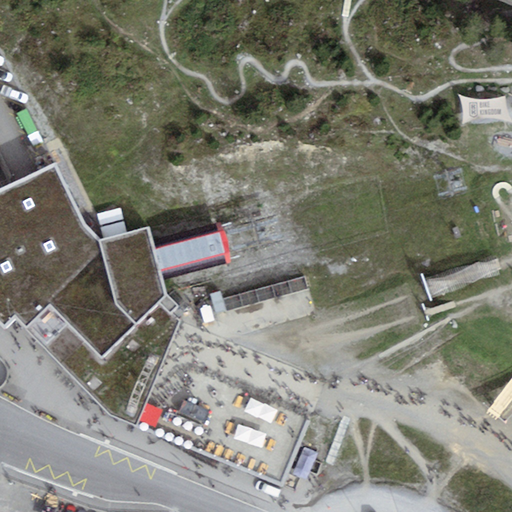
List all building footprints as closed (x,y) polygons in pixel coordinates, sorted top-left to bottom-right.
[(510,104),(464,105),(465,126),(510,126),(510,104)] [(56,163),(0,189),(0,323),(5,328),(17,317),(110,415),(137,426),(155,383),(167,353),(183,312),(166,290),(163,279),(153,240),(150,225),(101,238),(84,223),(56,163)] [(221,223),(153,240),(163,279),(230,262),(228,240),(221,223)] [(223,303),(232,333),(315,310),(307,280),(223,303)] [(155,383),(137,426),(281,491),(313,412),(167,353),(155,383)]
